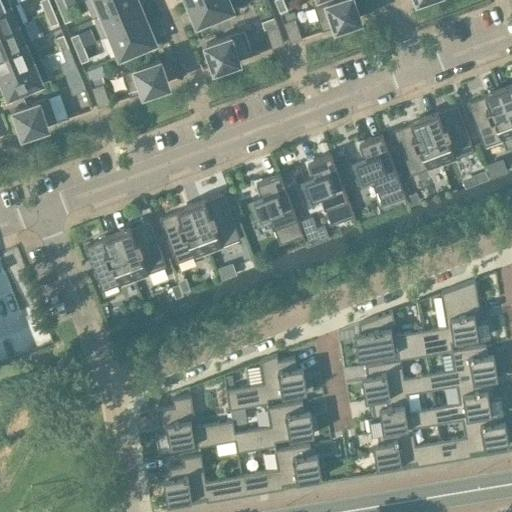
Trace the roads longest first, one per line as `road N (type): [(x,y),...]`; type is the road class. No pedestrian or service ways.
road 1 (residential): [(45,209),(416,70)]
road 2 (residential): [(315,312),(111,391)]
road 3 (residential): [(498,241),(315,312)]
road 4 (residential): [(111,391),(45,209)]
road 5 (tertiary): [(343,511),(511,484)]
road 6 (residential): [(111,391),(134,511)]
